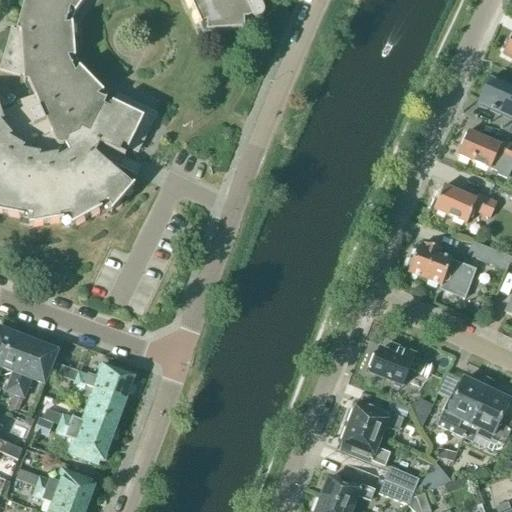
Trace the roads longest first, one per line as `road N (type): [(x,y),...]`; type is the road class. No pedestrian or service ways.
road 1 (residential): [(180,361),(319,0)]
road 2 (residential): [(364,289),(492,0)]
road 3 (residential): [(279,511),(364,289)]
road 4 (residential): [(180,361),(0,296)]
road 5 (residential): [(511,360),(364,289)]
road 6 (residential): [(125,511),(180,361)]
